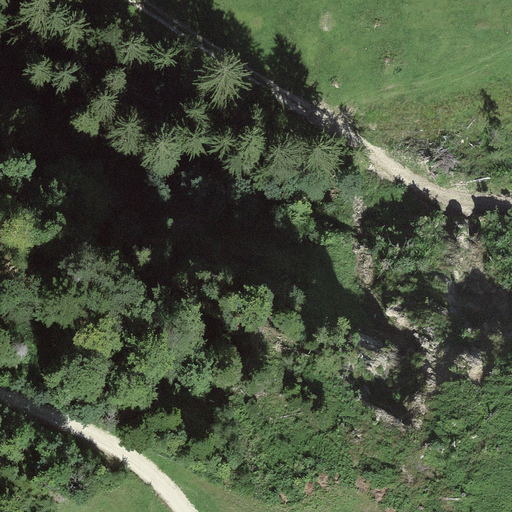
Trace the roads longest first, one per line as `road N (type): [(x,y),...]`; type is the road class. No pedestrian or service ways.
road 1 (track): [(137,0),(405,175),(511,203)]
road 2 (track): [(186,511),(136,460),(0,390)]
